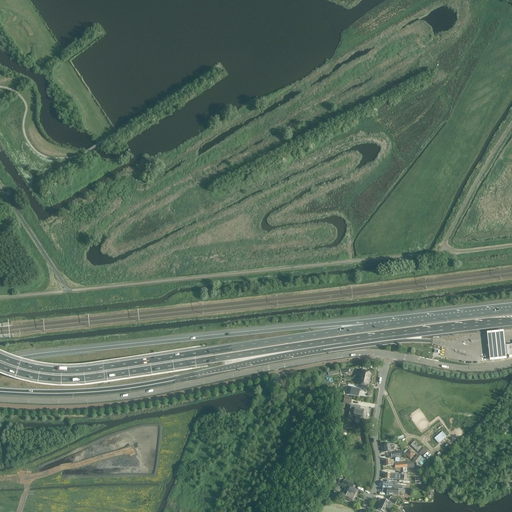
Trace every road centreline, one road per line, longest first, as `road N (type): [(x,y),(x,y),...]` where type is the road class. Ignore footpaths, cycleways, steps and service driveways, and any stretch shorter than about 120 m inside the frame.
road 1 (secondary): [(0,399),(123,396),(343,354),(387,354)]
road 2 (primary): [(364,327),(85,371),(49,372),(0,359)]
road 3 (primary): [(364,327),(308,326),(0,360)]
road 4 (primary): [(0,388),(126,386),(292,350)]
road 5 (primary): [(0,368),(77,381),(292,350)]
road 6 (residential): [(363,511),(377,479),(387,354)]
road 7 (primary): [(511,310),(364,327)]
road 8 (secondary): [(387,354),(445,366),(511,362)]
